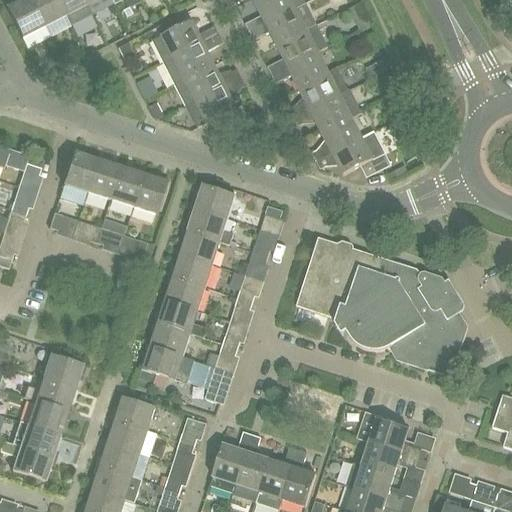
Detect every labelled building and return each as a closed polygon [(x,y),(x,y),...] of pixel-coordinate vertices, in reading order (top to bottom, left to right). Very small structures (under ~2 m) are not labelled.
[(48,37),(44,29),(28,0),(18,0),(20,3),(6,10),(22,40),(26,48),(48,37)] [(56,0),(28,0),(44,29),(65,18),(69,26),(56,0)] [(83,0),(56,0),(69,26),(91,15),(83,0)] [(110,0),(83,0),(91,15),(113,4),(110,0)] [(249,34),(296,11),(305,6),(302,0),(262,0),(254,4),(261,18),(245,26),(249,34)] [(349,11),(353,18),(366,11),(362,4),(349,11)] [(276,48),(307,32),(296,11),(249,34),(253,43),(269,35),(276,48)] [(192,23),(185,27),(180,18),(156,30),(161,39),(154,43),(165,65),(219,37),(215,29),(199,37),(192,23)] [(271,78),(318,54),(327,49),(316,27),(307,32),(276,48),(283,61),(267,69),(271,78)] [(176,86),(214,67),(207,54),(223,45),(219,37),(165,65),(176,86)] [(298,91),(329,75),(318,54),(271,78),(276,86),(292,78),(298,91)] [(389,62),(382,66),(386,74),(394,70),(389,62)] [(187,108),(241,80),(237,72),(221,80),(214,67),(176,86),(187,108)] [(293,121),(348,93),(337,71),(329,75),(298,91),(305,104),(289,112),(293,121)] [(391,86),(385,75),(377,79),(383,90),(391,86)] [(198,130),(206,126),(236,110),(229,97),(245,88),(241,80),(187,108),(198,130)] [(154,98),(146,82),(137,87),(145,103),(154,98)] [(320,134),(351,118),(360,114),(349,92),(348,93),(293,121),(298,129),(314,121),(320,134)] [(157,105),(149,110),(154,121),(159,122),(165,119),(157,105)] [(315,164),(362,140),(351,118),(320,134),(327,147),(311,155),(315,164)] [(389,167),(373,135),(362,140),(315,164),(320,172),(336,164),(343,178),(362,168),(367,179),(389,167)] [(0,169),(4,171),(10,152),(0,149),(0,169)] [(87,195),(97,162),(74,154),(63,187),(87,195)] [(38,179),(41,171),(43,163),(28,158),(23,174),(38,179)] [(110,202),(120,169),(97,162),(87,195),(110,202)] [(133,209),(143,177),(120,169),(110,202),(133,209)] [(143,177),(133,209),(156,217),(167,185),(143,177)] [(195,211),(228,221),(235,198),(203,187),(195,211)] [(13,205),(11,213),(26,217),(28,210),(13,205)] [(268,208),(265,216),(280,221),(283,213),(268,208)] [(224,233),(228,221),(195,211),(187,234),(220,244),(232,248),(235,236),(224,233)] [(11,213),(8,220),(23,225),(26,217),(11,213)] [(54,215),(49,230),(57,233),(62,218),(54,215)] [(93,228),(88,243),(96,245),(101,230),(93,228)] [(101,230),(96,245),(103,248),(108,233),(101,230)] [(213,267),(220,244),(187,234),(180,257),(213,267)] [(420,276),(417,272),(318,240),(296,309),(336,322),(335,326),(342,337),(346,334),(351,341),(352,343),(354,345),(356,347),(358,348),(360,350),(363,351),(366,353),(369,353),(372,354),(376,354),(380,353),(383,353),(386,351),(389,350),(397,363),(451,380),(467,331),(467,330),(467,329),(467,328),(467,327),(453,304),(455,303),(456,302),(457,301),(457,299),(457,298),(457,297),(457,296),(457,295),(449,282),(445,284),(442,280),(425,274),(423,274),(422,275),(420,276)] [(139,243),(134,258),(142,260),(147,245),(139,243)] [(255,247),(253,255),(268,260),(270,252),(255,247)] [(0,268),(8,271),(11,264),(13,256),(0,251),(0,268)] [(253,255),(250,262),(265,267),(268,260),(253,255)] [(205,290),(213,267),(180,257),(173,280),(205,290)] [(198,313),(205,290),(173,280),(165,303),(198,313)] [(240,293),(238,301),(253,306),(255,298),(240,293)] [(238,301),(235,308),(250,313),(253,306),(238,301)] [(194,326),(198,313),(165,303),(158,326),(190,336),(190,337),(204,341),(207,331),(194,326)] [(183,359),(190,337),(190,336),(158,326),(150,349),(183,359)] [(225,339),(223,347),(238,352),(240,344),(225,339)] [(0,340),(0,349),(11,353),(14,345),(0,340)] [(223,347),(220,354),(235,359),(238,352),(223,347)] [(183,359),(150,349),(143,373),(156,377),(175,383),(187,386),(194,363),(183,359)] [(206,367),(215,370),(219,358),(210,355),(206,367)] [(42,381),(75,391),(82,368),(50,357),(42,381)] [(210,385),(207,393),(205,401),(220,406),(230,375),(215,370),(210,385)] [(143,373),(137,389),(146,392),(151,394),(156,377),(143,373)] [(67,414),(75,391),(42,381),(35,403),(67,414)] [(511,452),(511,400),(503,397),(492,430),(508,435),(503,450),(511,452)] [(115,423),(147,433),(155,410),(122,399),(115,423)] [(60,437),(67,414),(35,403),(27,427),(60,437)] [(424,462),(426,454),(404,447),(409,432),(376,421),(373,433),(361,429),(357,441),(369,445),(418,461),(419,460),(424,462)] [(157,436),(147,433),(115,423),(107,446),(140,456),(150,460),(157,436)] [(52,460),(60,437),(27,427),(19,424),(12,447),(20,449),(52,460)] [(233,496),(252,437),(243,434),(237,452),(223,447),(210,488),(233,496)] [(182,436),(180,444),(195,449),(197,441),(182,436)] [(255,506),(269,462),(255,457),(261,440),(252,437),(233,496),(234,496),(233,499),(255,506)] [(52,460),(20,449),(12,447),(3,444),(0,452),(0,453),(16,459),(12,473),(45,483),(52,460)] [(180,444),(177,451),(192,456),(195,449),(180,444)] [(416,470),(418,461),(369,445),(361,468),(394,478),(398,464),(416,470)] [(132,479),(140,456),(107,446),(100,469),(132,479)] [(273,511),(278,511),(282,502),(298,452),(289,449),(283,466),(269,462),(255,506),(273,511)] [(298,452),(282,502),(305,510),(316,477),(301,472),(307,455),(298,452)] [(322,460),(316,458),(313,467),(319,469),(322,460)] [(416,470),(425,473),(428,464),(419,461),(416,470)] [(413,510),(416,501),(406,498),(389,492),(394,478),(361,468),(352,465),(345,488),(354,491),(413,510)] [(142,483),(132,479),(100,469),(92,492),(125,502),(135,506),(142,483)] [(167,482),(165,490),(180,495),(182,487),(167,482)] [(465,500),(472,503),(477,488),(469,485),(465,500)] [(165,490),(162,497),(177,502),(180,495),(165,490)] [(412,511),(413,510),(354,491),(346,511),(383,511),(384,510),(389,511),(412,511)] [(121,511),(125,502),(92,492),(85,511),(121,511)] [(488,508),(495,510),(500,495),(492,492),(488,508)] [(462,511),(455,510),(456,504),(447,501),(443,511),(462,511)] [(488,508),(472,503),(468,511),(494,511),(495,510),(488,508)]
